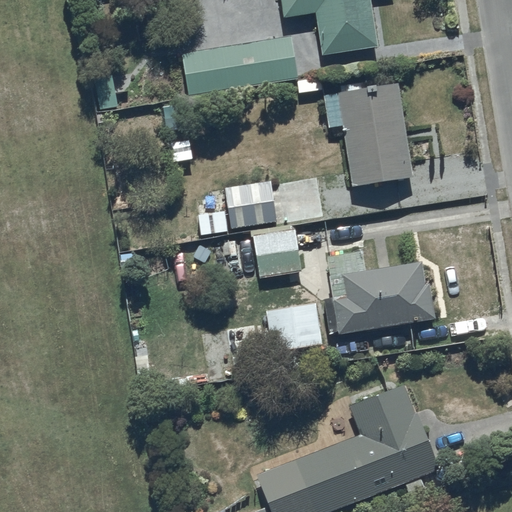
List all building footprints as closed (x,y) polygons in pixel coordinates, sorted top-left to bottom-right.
[(315,18),(321,60),(376,53),(368,0),(279,0),(282,22),(315,18)] [(290,39),(181,57),(188,100),(297,82),(290,39)] [(93,82),(99,112),(117,109),(111,79),(93,82)] [(351,190),(411,182),(399,90),(323,100),(328,132),(343,130),(351,190)] [(225,191),(230,232),(275,226),(271,186),(225,191)] [(284,207),(285,224),(325,221),(324,202),(312,203),(312,206),(284,207)] [(224,216),(198,219),(200,239),(226,236),(224,216)] [(133,227),(135,249),(161,247),(158,224),(133,227)] [(255,252),(259,281),(300,275),(293,229),(252,236),(255,252)] [(361,256),(326,262),(333,302),(323,304),(328,338),(337,337),(338,339),(435,323),(429,288),(426,289),(423,267),(364,277),(361,256)] [(360,439),(256,479),(269,511),(338,511),(439,472),(406,389),(350,411),(360,439)]
